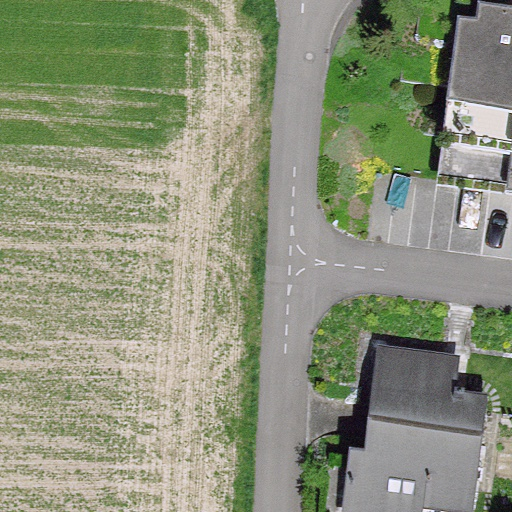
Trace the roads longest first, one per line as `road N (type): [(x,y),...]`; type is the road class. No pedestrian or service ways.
road 1 (residential): [(301,0),(285,170),(286,274)]
road 2 (residential): [(286,274),(272,511)]
road 3 (residential): [(286,274),(453,260),(511,268)]
